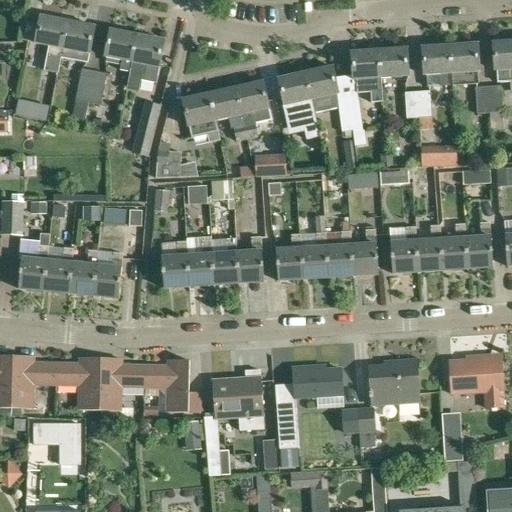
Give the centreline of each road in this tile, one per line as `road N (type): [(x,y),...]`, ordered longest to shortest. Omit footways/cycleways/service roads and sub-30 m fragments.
road 1 (residential): [(0,332),(174,339),(511,318)]
road 2 (residential): [(187,3),(223,29),(277,37),(398,6),(494,0)]
